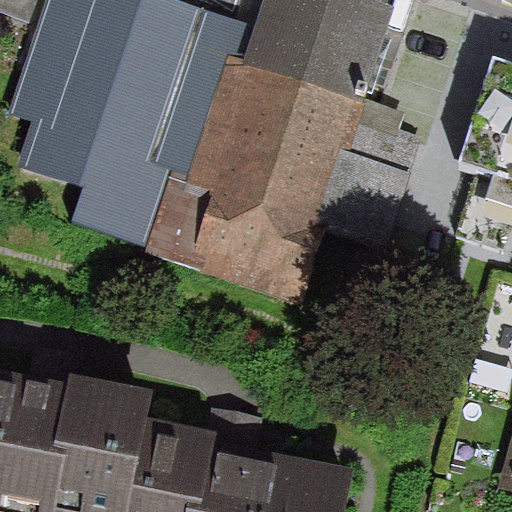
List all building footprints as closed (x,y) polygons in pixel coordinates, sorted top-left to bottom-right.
[(353,0),(263,0),(241,76),(345,107),(372,115),(402,14),(353,0)] [(226,67),(162,260),(281,299),(345,107),(241,76),(226,67)] [(511,72),(494,67),(461,169),(511,185),(511,72)] [(10,392),(0,390),(0,511),(106,511),(123,428),(127,393),(13,373),(10,392)] [(182,440),(123,428),(106,511),(338,511),(342,497),(177,464),(182,440)]
